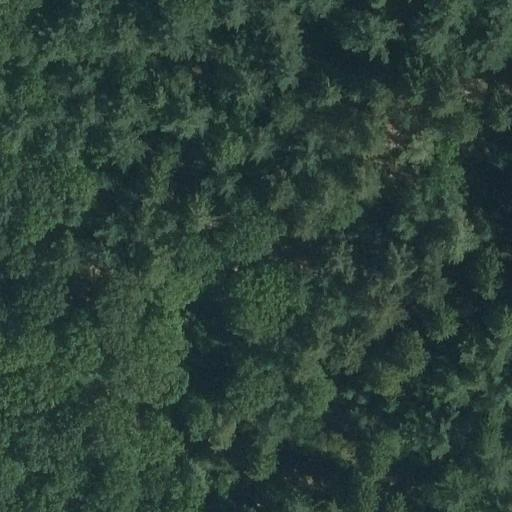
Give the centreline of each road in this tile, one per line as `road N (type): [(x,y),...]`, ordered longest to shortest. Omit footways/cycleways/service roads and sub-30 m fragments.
road 1 (track): [(511,414),(384,511)]
road 2 (track): [(0,134),(12,0)]
